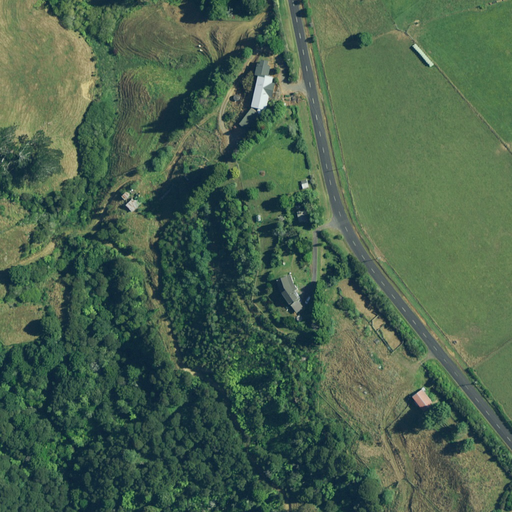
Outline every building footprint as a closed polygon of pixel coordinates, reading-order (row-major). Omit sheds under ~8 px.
[(260,75),(254,107),(269,110),(271,96),(274,96),(277,82),(274,81),(275,77),(269,76),(272,59),(260,57),(257,74),(260,75)] [(261,113),(253,107),(241,124),(249,130),(261,113)] [(144,202),(137,195),(129,205),(137,211),(144,202)] [(308,307),(297,290),(300,288),(290,273),(278,281),(299,314),(308,307)] [(363,391),(358,387),(355,392),(360,395),(363,391)] [(435,403),(425,389),(415,397),(425,411),(435,403)]
